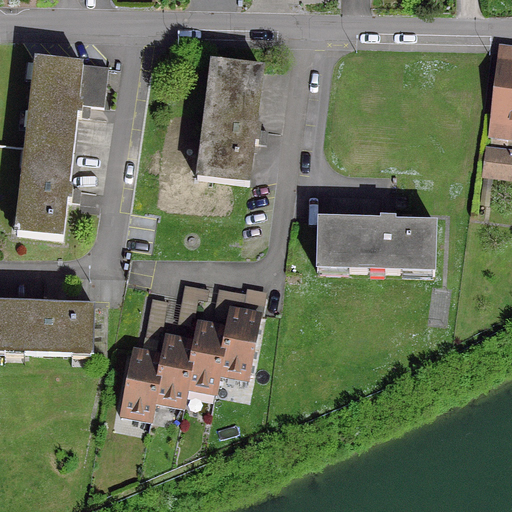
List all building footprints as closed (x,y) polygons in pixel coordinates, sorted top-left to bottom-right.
[(511,53),(501,52),(491,135),(510,137),(511,120),(511,119),(511,53)] [(105,71),(32,63),(21,150),(28,151),(70,155),(75,120),(78,120),(80,108),(101,111),(105,71)] [(202,180),(195,179),(195,182),(247,188),(252,147),(256,147),(258,133),(253,133),(261,73),(209,67),(209,69),(216,70),(212,99),(205,98),(203,116),(210,117),(208,131),(201,131),(198,151),(205,151),(202,180)] [(66,191),(70,155),(28,151),(26,170),(22,169),(17,217),(21,217),(19,236),(15,235),(14,237),(60,243),(65,205),(69,205),(70,192),(66,191)] [(485,153),(482,177),(505,180),(508,156),(485,153)] [(378,226),(316,224),(314,274),(432,277),(433,228),(392,226),(392,223),(379,223),(378,226)] [(195,301),(204,303),(206,293),(197,292),(195,301)] [(231,295),(229,305),(241,307),(242,297),(231,295)] [(0,308),(0,350),(22,351),(22,355),(70,357),(70,353),(88,353),(88,357),(90,357),(91,311),(0,308)] [(218,374),(247,379),(258,320),(227,314),(224,333),(225,333),(217,374),(218,374)] [(176,326),(187,328),(189,319),(178,317),(176,326)] [(214,393),(218,374),(217,374),(225,333),(224,333),(221,333),(218,328),(214,331),(195,328),(192,347),(185,387),(186,387),(214,393)] [(145,331),(143,340),(155,342),(156,333),(145,331)] [(182,407),(186,387),(185,387),(192,347),(189,347),(186,342),(181,345),(163,342),(159,361),(160,361),(153,401),(182,407)] [(150,420),(153,401),(160,361),(159,361),(157,360),(154,356),(149,359),(131,355),(120,415),(150,420)]
